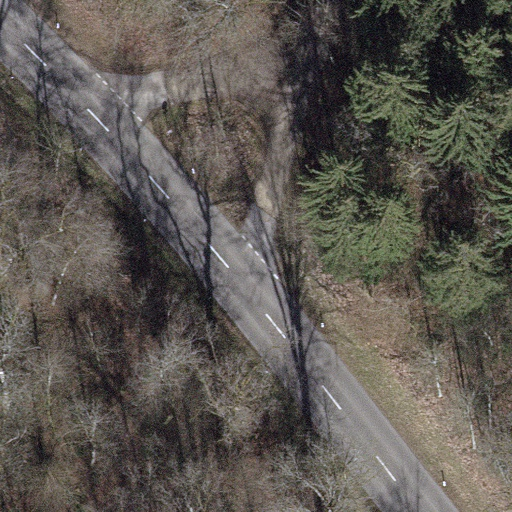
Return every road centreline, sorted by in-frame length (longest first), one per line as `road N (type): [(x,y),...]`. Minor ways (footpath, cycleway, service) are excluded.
road 1 (secondary): [(0,18),(244,289),(416,511)]
road 2 (track): [(244,289),(350,0)]
